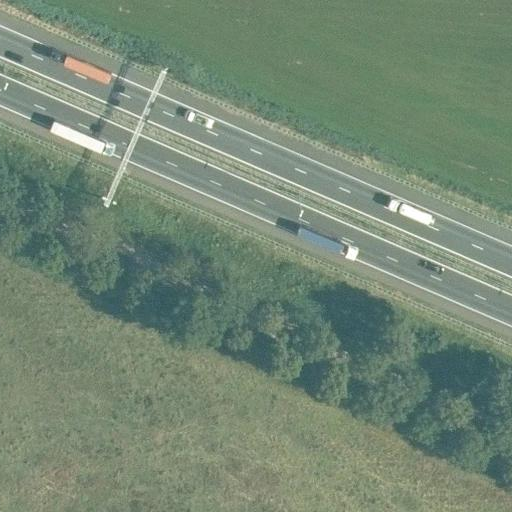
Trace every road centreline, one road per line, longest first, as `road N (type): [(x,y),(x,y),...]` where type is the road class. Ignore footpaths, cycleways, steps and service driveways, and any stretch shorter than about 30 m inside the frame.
road 1 (track): [(0,209),(511,444)]
road 2 (motorway): [(0,85),(511,306)]
road 3 (motorway): [(511,246),(0,25)]
